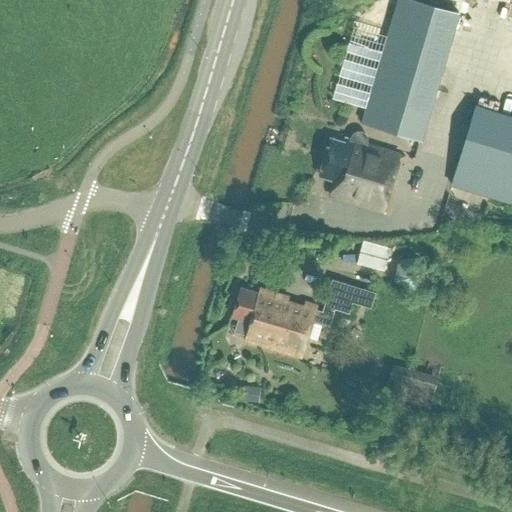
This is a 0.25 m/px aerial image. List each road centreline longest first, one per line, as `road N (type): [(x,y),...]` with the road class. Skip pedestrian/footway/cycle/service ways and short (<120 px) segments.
road 1 (primary): [(163,215),(231,0)]
road 2 (motorway): [(316,511),(173,469),(133,445)]
road 3 (unclassified): [(0,225),(101,196),(163,215)]
road 4 (primary): [(154,240),(139,251),(92,361),(74,384)]
road 5 (primary): [(118,399),(157,256),(154,240)]
